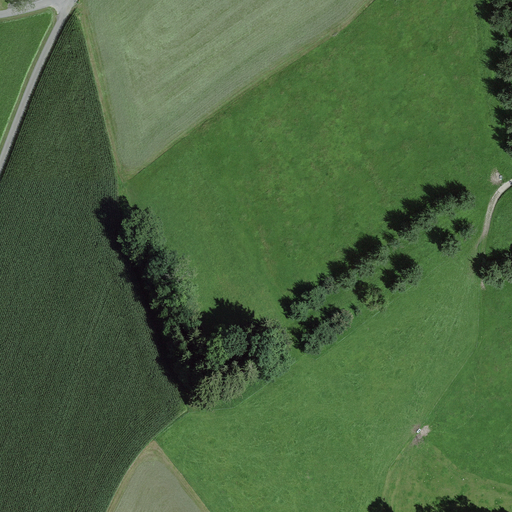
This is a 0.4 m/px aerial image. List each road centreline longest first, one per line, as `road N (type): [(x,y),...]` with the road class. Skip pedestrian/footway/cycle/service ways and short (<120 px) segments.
road 1 (track): [(391,511),(404,467),(481,337),(491,213),(511,182)]
road 2 (unclassified): [(68,0),(0,172)]
